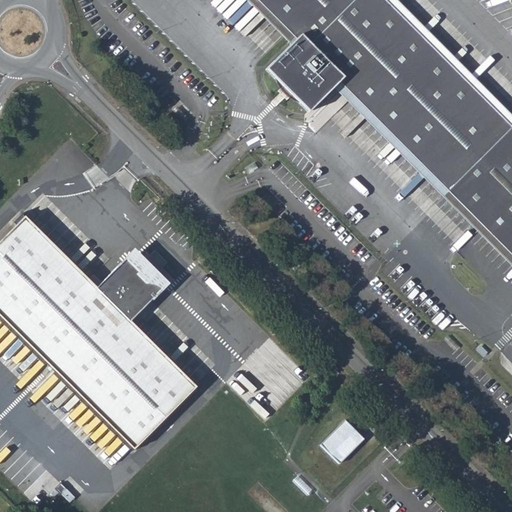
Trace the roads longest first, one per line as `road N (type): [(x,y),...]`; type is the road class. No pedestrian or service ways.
road 1 (unclassified): [(51,52),(506,511)]
road 2 (unknown): [(184,189),(266,184),(346,262)]
